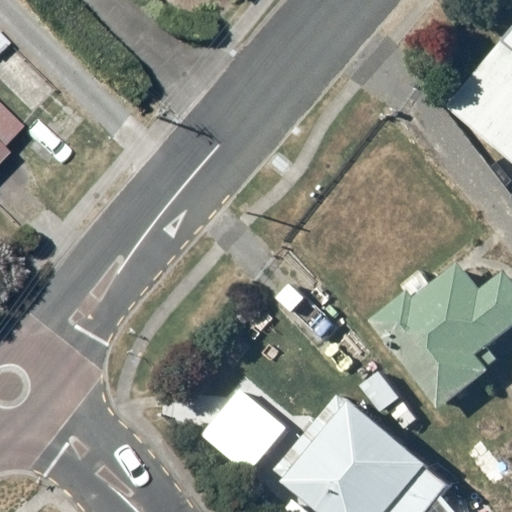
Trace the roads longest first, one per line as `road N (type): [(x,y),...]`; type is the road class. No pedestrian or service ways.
road 1 (residential): [(36,358),(346,0)]
road 2 (residential): [(40,412),(140,511)]
